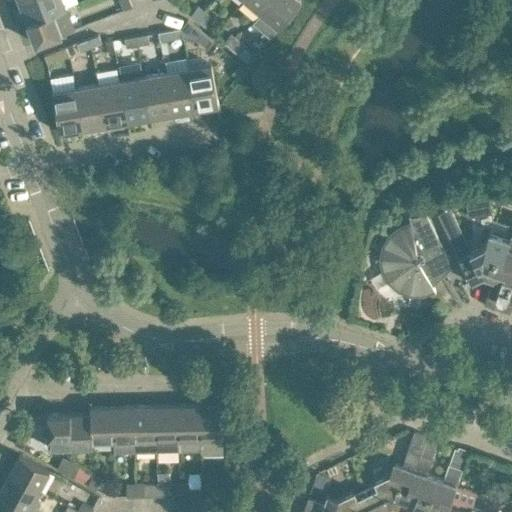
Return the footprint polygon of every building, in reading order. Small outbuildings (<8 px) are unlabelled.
[(66,5),(63,0),(19,0),(27,20),(66,5)] [(132,5),(129,0),(120,0),(123,9),(132,5)] [(247,0),(261,12),(270,0),(247,0)] [(278,26),(300,0),(270,0),(261,12),(278,26)] [(74,28),(66,5),(27,20),(36,42),(74,28)] [(198,19),(205,11),(198,5),(191,12),(192,14),(198,19)] [(212,17),(205,11),(198,19),(205,25),(212,17)] [(211,40),(188,19),(181,27),(183,36),(197,39),(205,46),(211,40)] [(183,36),(181,27),(169,29),(170,38),(182,36),(183,36)] [(99,33),(87,37),(91,47),(102,43),(99,33)] [(150,42),(148,33),(136,35),(138,44),(150,42)] [(231,47),(238,39),(231,33),(224,41),(231,47)] [(138,44),(136,35),(125,37),(126,46),(138,44)] [(91,47),(87,37),(76,42),(80,51),(91,47)] [(245,45),(238,39),(231,47),(238,53),(245,45)] [(58,58),(55,50),(44,54),(47,63),(58,58)] [(211,63),(188,67),(195,108),(218,104),(211,63)] [(195,108),(188,67),(166,71),(173,112),(195,108)] [(173,112),(166,71),(143,75),(150,116),(173,112)] [(150,116),(143,75),(121,79),(128,120),(150,116)] [(128,120),(121,79),(98,83),(105,124),(128,120)] [(105,124),(98,83),(76,87),(83,127),(105,124)] [(83,127),(76,87),(52,91),(59,131),(83,127)] [(483,198),(467,201),(470,215),(486,212),(483,198)] [(450,205),(438,211),(462,260),(472,282),(484,276),(485,277),(492,255),(502,259),(510,237),(489,230),(485,242),(471,248),(450,205)] [(383,245),(381,258),(383,270),(389,281),(399,289),(410,293),(422,293),(433,289),(434,291),(436,290),(433,285),(452,267),(425,212),(411,215),(410,214),(409,214),(410,223),(399,227),(390,235),(383,245)] [(511,237),(510,237),(502,259),(492,255),(485,277),(511,286),(511,237)] [(511,291),(490,284),(483,303),(509,312),(511,302),(511,291)] [(222,452),(221,402),(199,403),(200,449),(204,453),(222,452)] [(178,449),(177,403),(156,404),(157,449),(178,449)] [(200,449),(199,403),(177,403),(178,449),(199,449),(200,449)] [(135,449),(134,404),(113,405),(114,439),(114,450),(135,449)] [(157,449),(156,404),(134,404),(135,449),(157,449)] [(114,439),(113,405),(90,406),(90,411),(91,411),(92,439),(93,439),(114,439)] [(91,411),(90,411),(70,412),(70,446),(93,445),(93,439),(92,439),(91,411)] [(70,446),(70,412),(47,412),(48,446),(70,446)] [(407,489),(420,453),(426,434),(414,430),(408,448),(403,464),(393,460),(389,472),(373,480),(376,486),(367,490),(377,511),(388,506),(389,507),(397,486),(407,489)] [(39,489),(50,469),(20,453),(9,472),(39,489)] [(405,511),(421,511),(435,475),(426,472),(432,457),(420,453),(407,489),(397,486),(389,507),(405,511)] [(66,470),(71,461),(63,456),(57,466),(66,470)] [(79,465),(71,461),(66,470),(74,475),(79,465)] [(443,478),(435,475),(421,511),(456,511),(459,506),(449,502),(462,467),(448,463),(443,478)] [(36,496),(39,489),(9,472),(0,489),(0,492),(29,508),(33,510),(37,509),(41,501),(40,499),(36,496)] [(189,482),(179,482),(180,493),(179,493),(180,505),(202,505),(201,493),(200,472),(189,472),(189,482)] [(317,472),(313,483),(321,486),(325,476),(317,472)] [(93,473),(88,483),(96,487),(102,477),(93,473)] [(180,493),(179,482),(170,482),(170,493),(179,493),(180,493)] [(136,494),(136,483),(127,483),(127,494),(136,494)] [(145,483),(136,483),(136,494),(146,494),(145,483)] [(453,493),(449,502),(459,506),(456,511),(511,511),(511,508),(505,511),(502,511),(499,504),(488,509),(472,503),(476,492),(456,485),(453,493)] [(376,511),(377,511),(367,490),(357,495),(354,489),(339,496),(327,492),(324,502),(308,496),(304,508),(314,511),(343,511),(344,511),(346,511),(376,511)] [(0,511),(26,511),(29,508),(0,492),(0,511)] [(223,511),(223,492),(201,493),(202,505),(180,505),(179,511),(223,511)] [(83,502),(79,510),(82,511),(90,511),(93,507),(83,502)]
